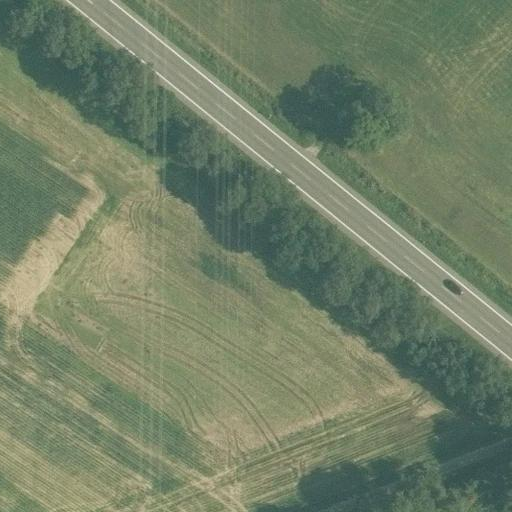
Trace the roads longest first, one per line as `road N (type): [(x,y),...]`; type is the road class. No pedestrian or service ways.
road 1 (secondary): [(88,0),(511,342)]
road 2 (unclassified): [(511,440),(328,511)]
